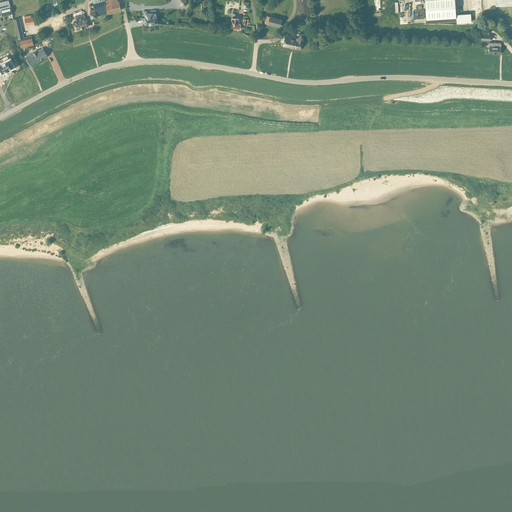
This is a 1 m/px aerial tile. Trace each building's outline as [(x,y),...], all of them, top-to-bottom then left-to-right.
[(121,11),(119,1),(118,0),(108,0),(104,1),(94,3),(96,11),(97,16),(107,14),(121,11)] [(296,0),(299,18),(309,16),(307,0),(296,0)] [(424,0),(426,22),(456,23),(454,0),(424,0)] [(0,16),(12,13),(9,3),(0,5),(0,16)] [(91,19),(98,18),(96,11),(95,11),(95,9),(89,11),(90,13),(89,13),(91,19)] [(155,11),(143,11),(143,18),(144,18),(145,24),(149,24),(152,24),(157,24),(157,17),(156,17),(155,11)] [(30,15),(24,16),(26,25),(33,23),(32,17),(31,17),(30,15)] [(267,16),(265,23),(280,27),(282,20),(267,16)] [(89,26),(86,17),(73,22),(76,30),(89,26)] [(231,23),(232,24),(232,28),(240,29),(240,24),(238,24),(238,22),(239,22),(239,20),(238,20),(239,19),(231,18),(231,23)] [(19,39),(21,49),(34,46),(31,35),(23,37),(22,29),(16,31),(18,39),(19,39)] [(297,39),(286,36),(284,46),(301,50),(304,35),(298,34),(297,39)] [(489,43),(489,53),(500,54),(500,48),(500,45),(500,43),(489,43)] [(43,48),(27,56),(31,65),(47,57),(43,48)] [(0,67),(5,77),(10,75),(13,73),(17,70),(18,69),(16,66),(15,67),(13,63),(5,67),(3,65),(0,66),(0,67)]
